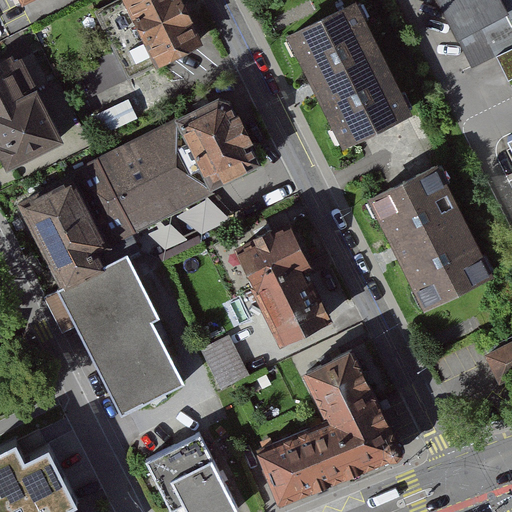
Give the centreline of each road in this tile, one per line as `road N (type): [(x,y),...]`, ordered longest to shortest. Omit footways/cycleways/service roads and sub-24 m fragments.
road 1 (tertiary): [(222,0),(442,442),(469,476)]
road 2 (residential): [(129,511),(0,250)]
road 3 (residential): [(413,0),(511,207)]
